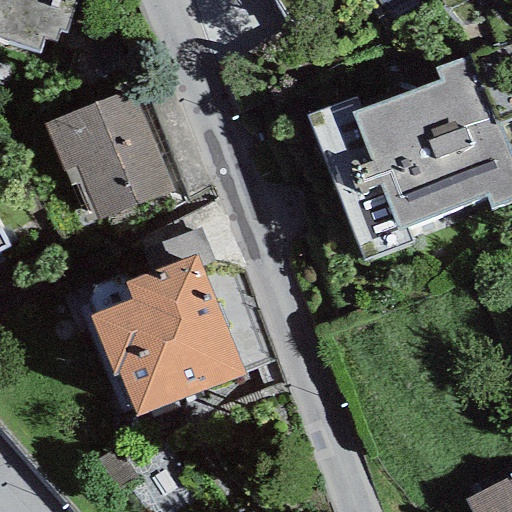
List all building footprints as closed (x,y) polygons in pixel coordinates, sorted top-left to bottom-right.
[(0,0),(0,40),(38,54),(43,39),(56,42),(60,31),(65,33),(73,0),(72,0),(64,3),(62,0),(0,0)] [(318,0),(270,0),(294,38),(329,17),(318,0)] [(357,96),(306,116),(364,261),(409,244),(402,227),(485,194),(492,212),(511,203),(511,161),(470,56),(436,70),(440,79),(362,110),(357,96)] [(131,90),(44,124),(69,188),(82,183),(97,221),(172,191),(131,90)] [(243,375),(242,373),(271,360),(238,270),(213,263),(200,229),(160,244),(168,266),(125,282),(132,301),(90,317),(112,376),(118,374),(134,416),(243,375)] [(511,511),(511,476),(465,500),(471,511),(511,511)]
